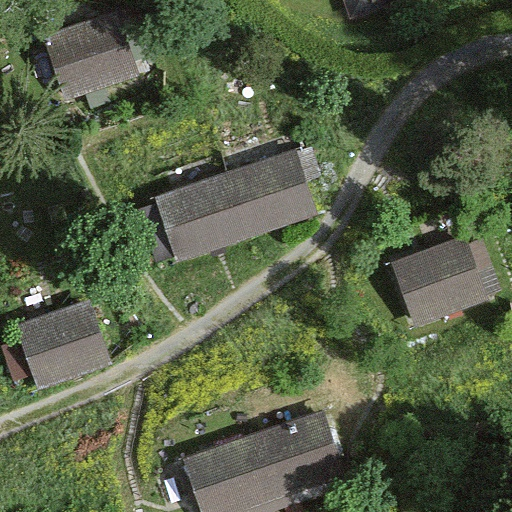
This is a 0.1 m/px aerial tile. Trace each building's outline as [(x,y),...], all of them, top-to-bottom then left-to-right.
[(123,10),(54,34),(73,88),(142,64),(123,10)] [(309,148),(160,200),(180,259),(330,208),(309,148)] [(462,245),(388,269),(408,329),(504,297),(494,267),(472,274),(462,245)] [(87,302),(3,332),(19,376),(103,346),(87,302)] [(318,418),(175,462),(190,511),(233,511),(337,481),(318,418)]
